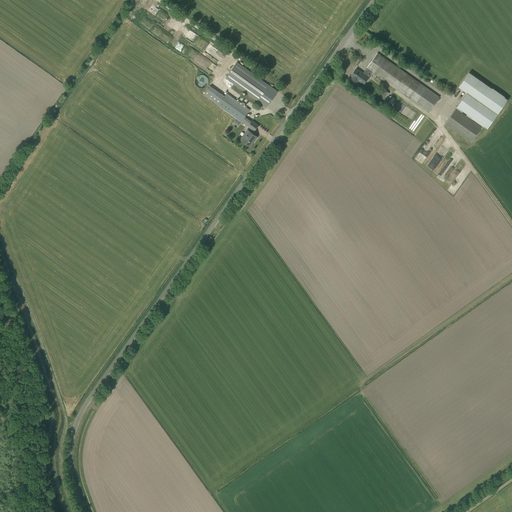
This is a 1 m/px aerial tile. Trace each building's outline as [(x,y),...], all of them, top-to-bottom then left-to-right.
[(192,42),(197,35),(191,31),(186,38),(192,42)] [(364,84),(372,72),(395,89),(429,112),(439,97),(377,53),(363,73),(356,69),(351,75),(353,77),(351,80),(356,83),(358,80),(364,84)] [(278,92),(236,62),(225,78),(266,107),(278,92)] [(492,89),(473,75),(469,72),(459,87),(467,93),(445,124),(449,127),(470,143),(482,127),(473,120),(483,127),(484,126),(487,129),(508,100),(504,97),(492,89)] [(207,83),(207,81),(206,80),(206,78),(204,77),(203,76),(201,76),(200,76),(199,77),(197,78),(196,79),(196,80),(196,82),(196,83),(196,85),(197,86),(199,87),(200,87),(202,87),(203,87),(204,86),(206,85),(206,84),(207,83)] [(249,110),(227,93),(223,98),(209,87),(203,95),(241,121),(249,110)] [(385,100),(389,93),(384,90),(379,96),(385,100)] [(248,126),(254,131),(258,125),(252,121),(248,126)] [(249,131),(248,130),(240,140),(242,141),(250,147),(257,137),(249,131)] [(426,159),(430,148),(426,147),(422,157),(426,159)] [(444,182),(459,161),(454,156),(438,177),(444,182)]
